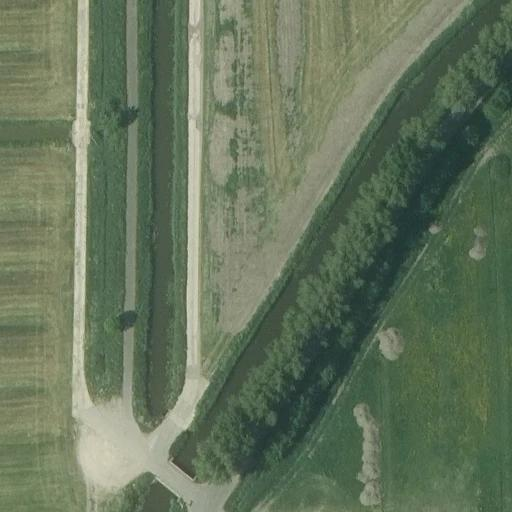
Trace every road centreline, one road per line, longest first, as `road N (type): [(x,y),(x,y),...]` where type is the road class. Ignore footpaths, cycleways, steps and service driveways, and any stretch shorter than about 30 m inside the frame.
road 1 (unclassified): [(209,507),(428,160),(511,56)]
road 2 (track): [(157,465),(184,408),(196,0)]
road 3 (track): [(124,439),(83,405),(84,0)]
